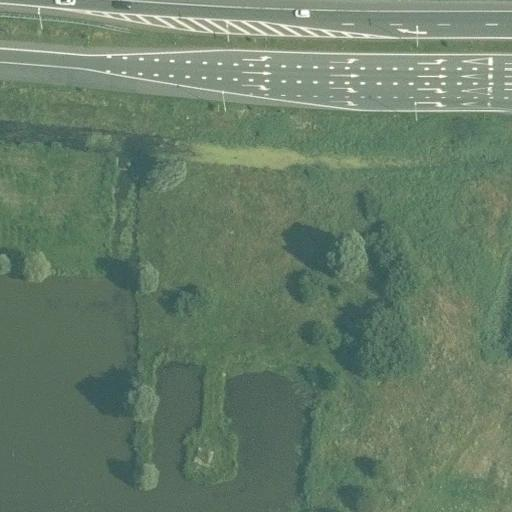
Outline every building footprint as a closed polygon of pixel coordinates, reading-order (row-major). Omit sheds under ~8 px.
[(418,253),(410,258),(422,275),(430,269),(418,253)] [(399,358),(399,340),(381,340),(381,358),(399,358)] [(368,403),(367,380),(354,381),(355,403),(368,403)] [(207,470),(213,453),(196,447),(190,464),(207,470)] [(476,485),(476,467),(453,468),(454,486),(476,485)] [(453,511),(485,511),(486,495),(454,494),(453,511)]
